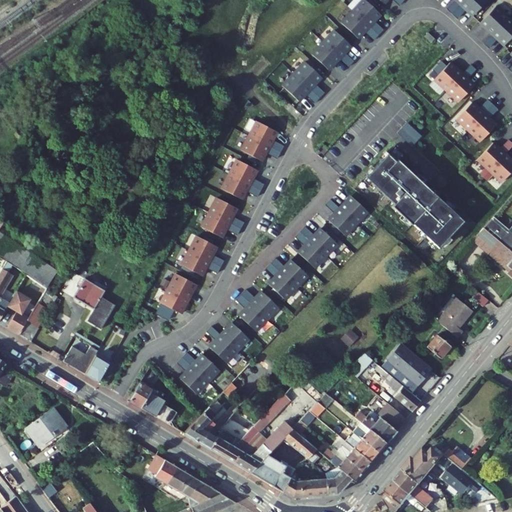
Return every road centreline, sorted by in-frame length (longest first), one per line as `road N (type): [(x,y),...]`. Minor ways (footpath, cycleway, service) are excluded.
road 1 (secondary): [(511,316),(376,480)]
road 2 (residential): [(223,287),(242,282),(325,194),(327,175),(296,145)]
road 3 (residential): [(426,14),(405,21),(296,145)]
road 4 (residential): [(223,287),(198,325),(144,354),(110,406)]
road 5 (secondary): [(249,490),(110,406)]
road 6 (residential): [(296,145),(223,287)]
road 7 (secondary): [(110,406),(0,341)]
road 8 (residential): [(511,102),(481,56),(426,14)]
